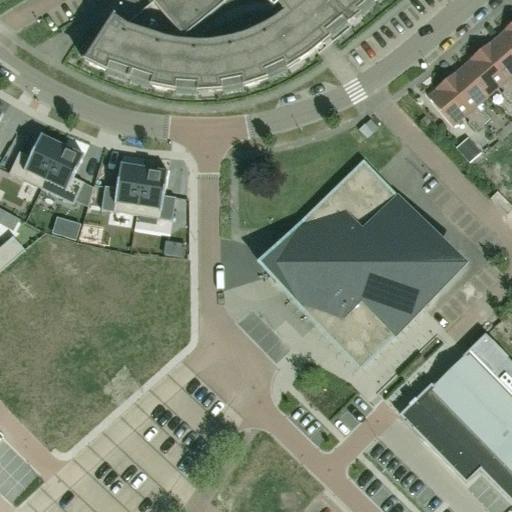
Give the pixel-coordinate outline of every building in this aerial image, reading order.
[(162,51),(163,48),(121,34),(120,37),(112,34),(107,31),(115,18),(114,17),(84,63),(107,74),(109,66),(129,73),(127,81),(130,82),(133,74),(151,80),(150,88),(175,93),(176,85),(196,87),(196,95),(222,93),(222,85),(241,81),(243,89),(268,81),(265,74),(283,65),(287,72),(309,59),(304,52),(311,48),(315,53),(330,41),(325,34),(341,21),(346,27),(360,16),(355,10),(367,0),(368,0),(373,5),(376,3),(372,0),(153,0),(152,2),(177,32),(193,19),(195,21),(220,0),(265,0),(274,9),(278,6),(292,22),(280,31),(277,33),(270,37),(268,35),(247,44),(249,47),(244,49),(236,51),(235,48),(212,52),(212,56),(207,56),(198,55),(199,52),(175,51),(175,54),(170,53),(162,51)] [(511,24),(505,31),(506,32),(497,39),(511,57),(511,24)] [(511,77),(511,57),(497,39),(488,47),(488,46),(479,53),(511,92),(511,80),(510,79),(511,77)] [(511,101),(511,92),(479,53),(470,61),(471,62),(462,69),(488,99),(500,88),(504,93),(502,95),(510,104),(511,101)] [(453,75),(444,83),(483,127),(490,121),(482,112),(480,113),(476,109),(488,99),(462,69),(454,76),(453,75)] [(483,127),(444,83),(436,90),(436,91),(427,99),(453,129),(465,118),(470,123),(467,124),(475,134),(483,127)] [(425,118),(419,123),(424,129),(430,123),(425,118)] [(30,159),(20,181),(41,191),(62,148),(42,138),(42,137),(41,136),(30,159)] [(481,155),(468,139),(455,149),(468,165),(481,155)] [(511,143),(497,160),(503,166),(502,167),(511,175),(511,143)] [(62,148),(41,191),(63,201),(73,180),(84,157),(82,156),(82,157),(62,148)] [(19,154),(9,176),(20,181),(30,159),(19,154)] [(361,165),(362,166),(346,182),(345,181),(344,182),(345,182),(328,198),(327,197),(327,198),(328,199),(311,215),(310,214),(309,215),(310,216),(294,232),(293,231),(292,232),(293,233),(277,248),(276,247),(275,248),(276,249),(267,258),(267,259),(267,274),(266,274),(275,283),(274,284),(275,285),(276,284),(309,318),(308,319),(309,320),(310,319),(325,335),(324,336),(325,337),(326,336),(342,352),(341,353),(342,354),(343,353),(359,369),(358,370),(359,371),(360,370),(361,371),(362,370),(361,369),(395,337),(396,338),(396,337),(396,336),(426,306),(428,308),(429,307),(429,303),(437,294),(441,286),(443,278),(444,271),(445,271),(445,267),(444,267),(443,260),(441,252),(437,243),(430,234),(430,231),(401,201),(399,202),(364,166),(365,165),(364,164),(363,165),(362,164),(361,165)] [(116,190),(112,214),(136,218),(144,170),(122,167),(122,166),(120,165),(116,190)] [(144,170),(136,218),(160,221),(163,198),(167,173),(166,173),(165,174),(144,170)] [(73,180),(63,201),(74,206),(84,185),(73,180)] [(104,189),(101,212),(112,214),(116,190),(104,189)] [(163,198),(160,221),(171,223),(175,200),(163,198)] [(20,223),(0,211),(0,226),(14,234),(20,223)] [(0,272),(23,253),(13,240),(0,251),(0,272)] [(98,264),(0,351),(0,373),(57,437),(106,393),(102,389),(113,380),(116,384),(166,340),(98,264)] [(469,353),(413,407),(436,430),(424,442),(446,464),(467,486),(480,473),(482,476),(511,505),(511,363),(487,337),(486,336),(469,353)] [(229,488),(212,511),(270,511),(296,475),(277,463),(280,458),(260,444),(236,478),(235,477),(227,487),(229,488)]
